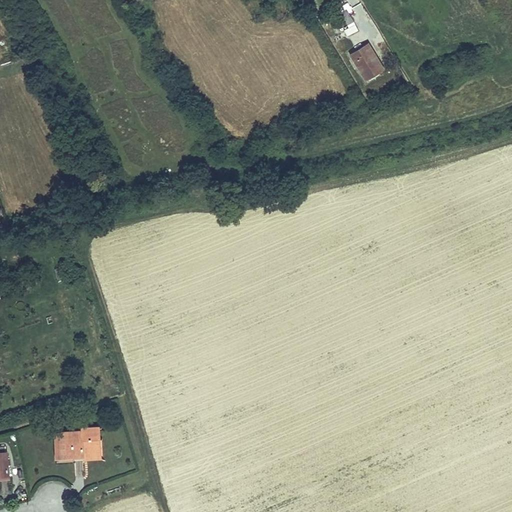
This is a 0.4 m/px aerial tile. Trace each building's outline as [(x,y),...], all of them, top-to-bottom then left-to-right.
[(348,25),(354,22),(347,9),(341,13),(348,25)] [(377,60),(372,51),(375,49),(370,42),(350,54),(366,81),(384,70),(377,60)] [(380,58),(375,49),(372,51),(377,60),(380,58)] [(56,431),(57,454),(73,454),(73,455),(74,455),(83,454),(99,454),(98,441),(100,438),(100,427),(81,427),(81,430),(56,431)] [(0,452),(0,476),(10,476),(8,452),(0,452)]
